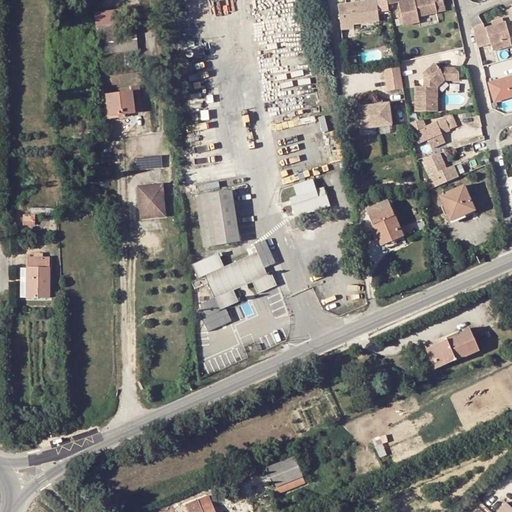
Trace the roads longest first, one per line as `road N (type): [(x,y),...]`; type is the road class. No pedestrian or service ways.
road 1 (secondary): [(511,260),(131,426)]
road 2 (residential): [(511,236),(460,0)]
road 3 (secondary): [(12,510),(33,484),(131,426)]
road 4 (secondary): [(131,426),(38,458),(0,462)]
